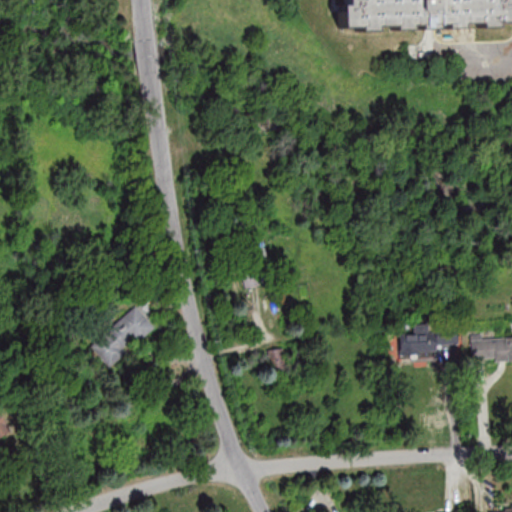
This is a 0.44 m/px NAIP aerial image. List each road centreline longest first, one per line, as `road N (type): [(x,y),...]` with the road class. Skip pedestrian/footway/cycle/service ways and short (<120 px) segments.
road 1 (residential): [(266,511),(216,398),(193,317),(149,67)]
road 2 (residential): [(91,511),(183,479),(243,470),(511,453)]
